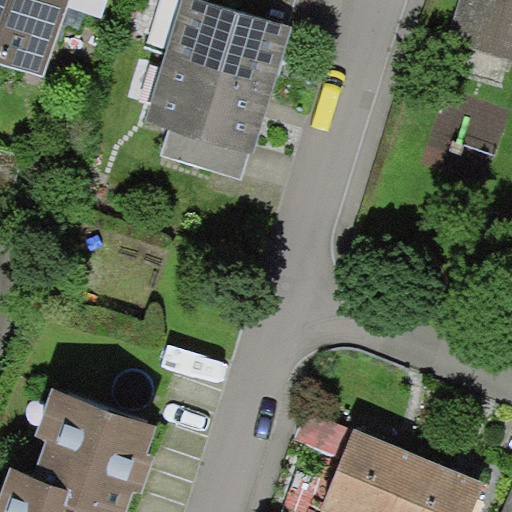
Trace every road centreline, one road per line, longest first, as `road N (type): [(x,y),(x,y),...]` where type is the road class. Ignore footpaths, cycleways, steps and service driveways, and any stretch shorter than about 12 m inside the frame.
road 1 (residential): [(292,285),(384,0)]
road 2 (residential): [(216,511),(292,285)]
road 3 (residential): [(511,374),(292,285)]
